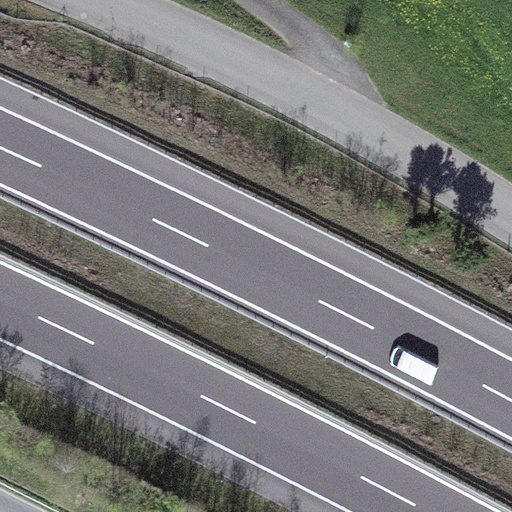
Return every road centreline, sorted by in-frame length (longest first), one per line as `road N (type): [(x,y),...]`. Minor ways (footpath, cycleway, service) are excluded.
road 1 (motorway): [(511,400),(0,147)]
road 2 (motorway): [(0,305),(420,511)]
road 3 (unclassified): [(511,218),(350,116),(102,0)]
